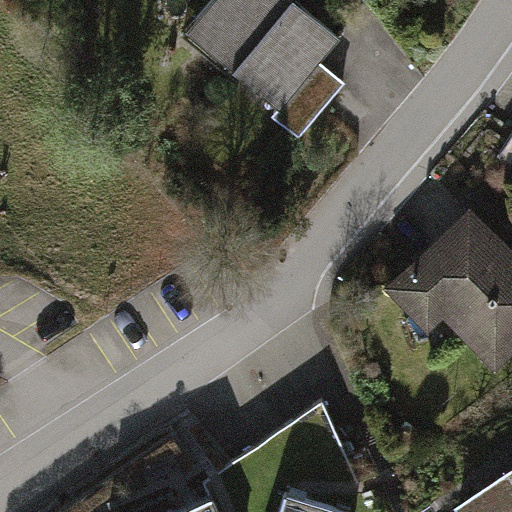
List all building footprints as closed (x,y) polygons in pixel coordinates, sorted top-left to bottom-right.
[(222,0),(184,49),(281,126),(354,34),(310,0),(222,0)] [(511,337),(511,251),(471,206),(386,283),(425,326),(438,314),(483,363),(511,337)] [(511,511),(511,453),(450,500),(459,511),(511,511)] [(351,511),(353,509),(277,486),(268,511),(351,511)] [(213,511),(203,489),(153,511),(213,511)]
